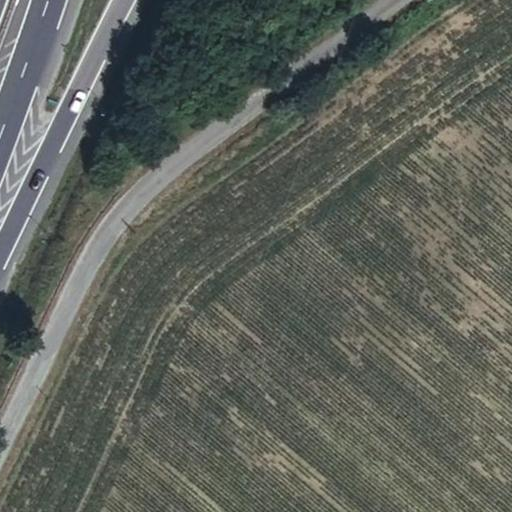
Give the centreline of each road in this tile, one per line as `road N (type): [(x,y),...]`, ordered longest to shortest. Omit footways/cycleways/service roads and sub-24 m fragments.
road 1 (unclassified): [(0,432),(93,239),(129,192),(383,0)]
road 2 (trunk): [(0,253),(126,0)]
road 3 (trunk): [(0,152),(53,0)]
